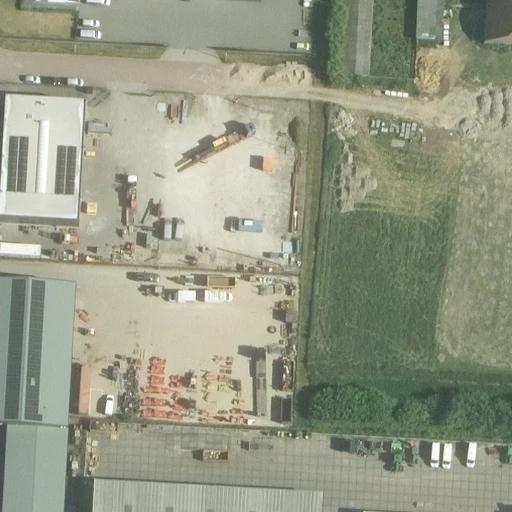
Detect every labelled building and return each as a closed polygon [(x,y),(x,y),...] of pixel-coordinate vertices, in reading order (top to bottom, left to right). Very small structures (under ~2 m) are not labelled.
[(369,78),(373,0),(343,0),(340,77),(369,78)] [(442,44),(444,0),(417,0),(416,42),(442,44)] [(511,0),(485,0),(483,45),(511,46),(511,0)] [(41,106),(5,104),(3,128),(0,177),(0,225),(79,230),(86,109),(42,106),(41,106)] [(0,286),(0,431),(6,432),(1,511),(62,511),(75,290),(0,286)] [(92,511),(320,511),(321,499),(94,487),(92,511)]
